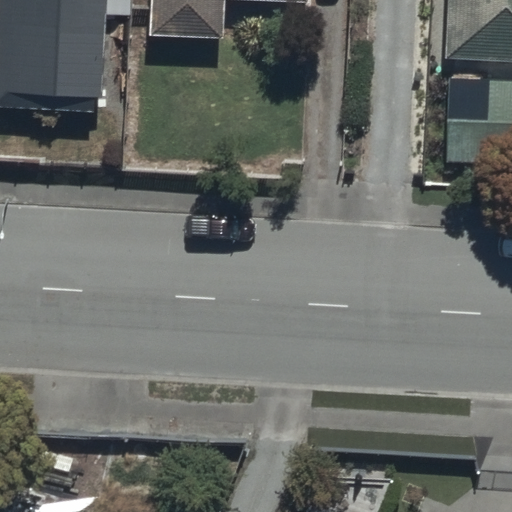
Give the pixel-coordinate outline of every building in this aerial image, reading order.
[(107,0),(0,0),(0,112),(101,118),(107,0)] [(156,0),(154,37),(228,41),(229,5),(316,10),(316,0),(156,0)] [(511,0),(449,0),(446,63),(511,65),(511,0)] [(511,80),(445,77),(440,166),(511,169),(511,80)] [(299,511),(356,511),(308,492),(299,511)]
